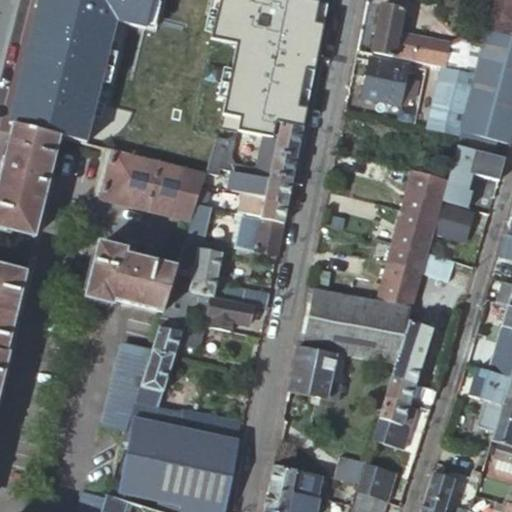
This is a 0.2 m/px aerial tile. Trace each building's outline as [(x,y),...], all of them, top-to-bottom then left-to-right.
[(470,0),(469,6),(490,12),(493,0),(470,0)] [(490,15),(511,20),(511,0),(493,0),(490,12),(490,15)] [(442,67),(473,74),(482,44),(462,39),(443,43),(431,40),(430,44),(396,36),(402,8),(379,4),(369,51),(442,67)] [(485,32),(511,39),(511,20),(490,15),(485,32)] [(454,143),(502,157),(511,119),(511,39),(485,32),(482,44),(473,74),(457,134),(454,143)] [(360,96),(398,104),(399,97),(406,98),(411,99),(415,80),(403,78),(406,64),(368,57),(360,96)] [(431,104),(425,128),(434,130),(457,134),(473,74),(442,67),(433,98),(439,100),(437,105),(431,104)] [(399,97),(398,104),(405,105),(406,98),(399,97)] [(290,184),(301,129),(275,123),(272,139),(252,135),(249,151),(258,153),(253,177),(268,180),(290,184)] [(59,136),(14,125),(0,182),(0,227),(33,237),(59,136)] [(431,145),(453,149),(454,143),(457,134),(434,130),(431,145)] [(226,146),(214,142),(204,172),(217,176),(226,146)] [(439,198),(464,205),(468,188),(464,187),(468,172),(496,179),(502,157),(454,143),(453,149),(444,179),(439,198)] [(194,204),(204,172),(157,160),(152,159),(106,148),(92,196),(189,220),(194,204)] [(400,207),(434,217),(439,198),(444,179),(410,170),(400,207)] [(268,180),(253,177),(249,194),(264,197),(268,180)] [(286,202),(290,184),(268,180),(264,197),(286,202)] [(249,194),(240,192),(236,213),(242,214),(260,218),(264,197),(249,194)] [(282,223),(286,202),(264,197),(260,218),(282,223)] [(471,211),(442,202),(433,232),(462,240),(471,211)] [(211,207),(194,204),(189,220),(181,245),(221,253),(227,246),(201,240),(211,207)] [(390,243),(424,252),(434,217),(400,207),(390,243)] [(275,256),(282,223),(260,218),(242,214),(235,248),(275,256)] [(511,223),(506,222),(501,237),(511,240),(511,223)] [(511,240),(501,237),(496,253),(511,258),(511,240)] [(383,266),(418,276),(418,273),(424,252),(390,243),(383,266)] [(173,271),(174,269),(121,256),(123,250),(97,244),(84,297),(110,303),(111,298),(161,311),(168,288),(173,273),(173,271)] [(221,253),(181,245),(176,264),(181,264),(181,268),(191,270),(216,275),(221,253)] [(445,281),(451,260),(424,252),(418,273),(445,281)] [(383,266),(374,298),(410,305),(418,276),(383,266)] [(0,355),(6,357),(7,356),(4,355),(24,274),(0,268),(0,355)] [(173,273),(168,288),(178,290),(209,296),(211,296),(216,276),(216,275),(191,270),(189,276),(173,273)] [(502,280),(496,278),(490,300),(496,302),(502,280)] [(496,302),(506,305),(511,286),(511,282),(502,280),(496,302)] [(314,287),(302,346),(394,363),(395,357),(404,324),(405,320),(410,305),(374,298),(314,287)] [(168,288),(161,311),(159,316),(169,318),(178,290),(168,288)] [(243,288),(240,302),(251,305),(265,307),(268,293),(243,288)] [(251,305),(240,302),(211,296),(209,296),(204,317),(210,318),(230,321),(247,325),(251,305)] [(511,306),(506,305),(494,345),(511,351),(511,306)] [(169,318),(159,316),(149,348),(173,353),(177,343),(196,347),(201,325),(169,318)] [(228,330),(230,321),(210,318),(209,326),(228,330)] [(404,324),(395,357),(418,363),(428,326),(405,320),(404,324)] [(129,416),(149,350),(120,342),(100,425),(124,431),(129,416)] [(511,351),(494,345),(486,370),(508,377),(511,367),(511,364),(511,351)] [(295,346),(286,391),(335,401),(339,383),(330,381),(334,360),(338,361),(340,354),(295,346)] [(149,348),(149,350),(129,416),(165,424),(166,421),(170,409),(157,406),(173,353),(149,348)] [(395,357),(394,363),(390,377),(412,383),(418,363),(395,357)] [(486,370),(476,367),(467,394),(483,398),(475,423),(492,429),(496,417),(502,396),(508,377),(486,370)] [(511,367),(508,377),(502,396),(511,399),(511,367)] [(412,383),(390,377),(384,397),(406,403),(408,396),(412,383)] [(435,390),(412,383),(408,396),(431,402),(435,390)] [(511,399),(502,396),(496,417),(511,421),(511,399)] [(384,397),(379,418),(400,424),(405,405),(406,403),(384,397)] [(413,408),(405,405),(400,424),(408,426),(413,408)] [(170,406),(170,409),(166,421),(236,437),(239,422),(170,406)] [(165,424),(129,416),(124,431),(104,495),(123,501),(132,503),(160,511),(222,511),(237,439),(165,424)] [(511,421),(496,417),(492,429),(489,438),(496,440),(511,445),(511,421)] [(400,424),(379,418),(372,440),(401,448),(408,426),(400,424)] [(511,471),(511,445),(496,440),(490,458),(495,460),(493,465),(499,467),(511,471)] [(331,477),(358,483),(364,464),(365,462),(335,455),(331,477)] [(477,477),(475,483),(474,487),(491,492),(499,467),(493,465),(482,462),(479,471),(477,477)] [(385,501),(394,473),(364,464),(358,483),(356,492),(384,501),(385,501)] [(271,465),(267,487),(291,492),(311,496),(315,474),(271,465)] [(471,469),(469,475),(477,477),(479,471),(471,469)] [(431,471),(424,493),(447,500),(451,488),(454,478),(431,471)] [(477,477),(469,475),(467,481),(475,483),(477,477)] [(267,487),(263,509),(278,511),(286,511),(291,492),(267,487)] [(447,500),(458,504),(459,504),(463,492),(451,488),(447,500)] [(98,511),(103,498),(81,491),(74,511),(98,511)] [(291,492),(286,511),(310,511),(314,497),(311,496),(291,492)] [(356,492),(355,492),(348,511),(380,511),(384,501),(356,492)] [(424,493),(417,511),(443,511),(447,500),(424,493)] [(477,511),(511,511),(511,501),(505,499),(504,505),(493,502),(494,498),(477,493),(471,510),(477,511)] [(119,511),(123,501),(104,495),(103,498),(98,511),(119,511)] [(447,500),(443,511),(455,511),(458,504),(447,500)] [(129,511),(132,503),(123,501),(119,511),(129,511)]
